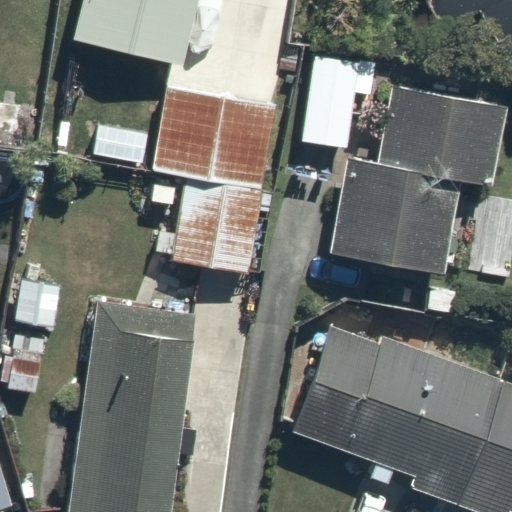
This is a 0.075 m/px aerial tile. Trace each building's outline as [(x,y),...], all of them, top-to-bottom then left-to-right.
[(195,0),(82,0),(74,31),(182,57),(195,0)] [(459,0),(504,0),(511,15),(511,0),(412,0),(422,19),(459,0)] [(376,56),(309,51),(303,137),(369,142),(374,81),(376,56)] [(156,128),(103,119),(97,153),(150,162),(145,196),(174,201),(163,261),(254,276),(284,97),(165,77),(156,128)] [(507,90),(374,81),(369,142),(368,155),(458,162),(502,165),(507,90)] [(458,162),(368,155),(343,153),(336,252),(451,261),(458,162)] [(176,511),(199,311),(90,299),(65,511),(176,511)] [(511,511),(511,387),(330,314),(284,431),(486,511),(511,511)] [(0,497),(12,494),(0,456),(0,497)]
